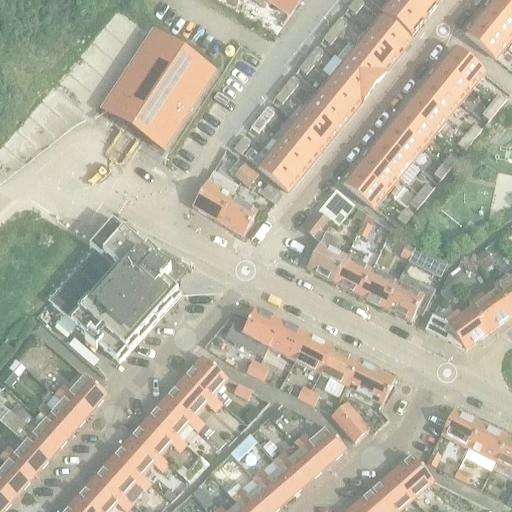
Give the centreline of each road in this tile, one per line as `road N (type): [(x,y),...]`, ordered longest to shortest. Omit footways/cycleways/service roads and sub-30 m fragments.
road 1 (residential): [(245,272),(465,0)]
road 2 (residential): [(245,272),(114,411),(112,440),(45,511)]
road 3 (residential): [(162,228),(254,87),(324,0)]
road 4 (residential): [(432,363),(245,272)]
road 5 (residential): [(311,511),(398,435),(432,363)]
